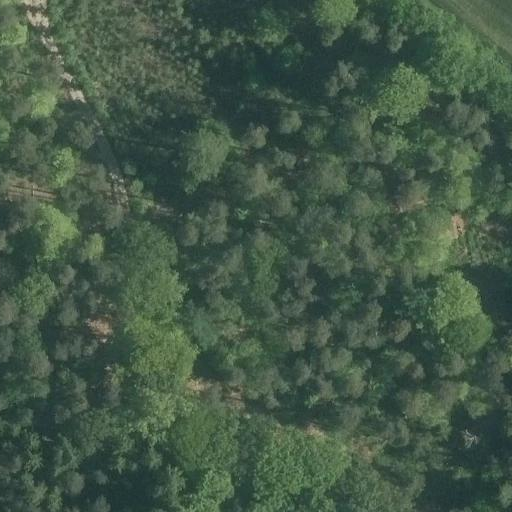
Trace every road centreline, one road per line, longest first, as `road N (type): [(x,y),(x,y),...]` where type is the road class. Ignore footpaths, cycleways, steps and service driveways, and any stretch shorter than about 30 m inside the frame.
road 1 (track): [(41,0),(39,18),(108,150),(127,208),(139,371),(157,437)]
road 2 (track): [(371,511),(308,475),(157,437)]
road 3 (track): [(157,437),(0,419)]
